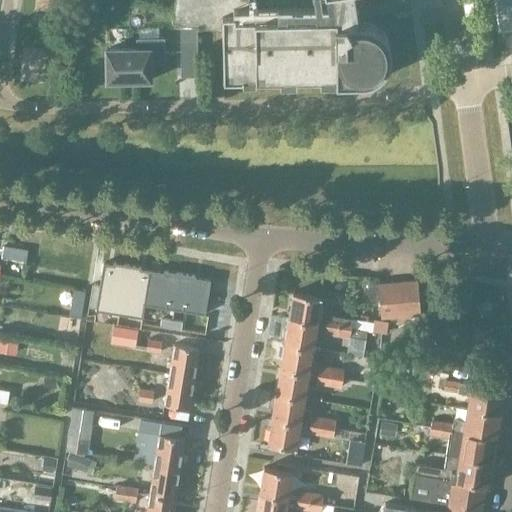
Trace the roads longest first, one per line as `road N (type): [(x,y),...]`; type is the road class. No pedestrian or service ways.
road 1 (residential): [(463,86),(334,105),(36,108),(0,99)]
road 2 (residential): [(215,511),(260,238)]
road 3 (residential): [(0,195),(260,238)]
road 4 (residential): [(260,238),(483,245)]
road 5 (residential): [(483,245),(463,86)]
